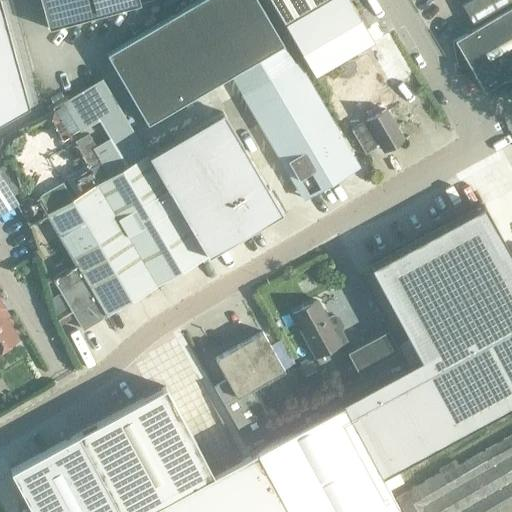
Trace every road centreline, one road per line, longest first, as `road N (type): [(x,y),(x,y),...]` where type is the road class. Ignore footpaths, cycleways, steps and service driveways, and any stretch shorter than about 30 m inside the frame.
road 1 (unclassified): [(0,435),(477,139)]
road 2 (residential): [(396,0),(477,139)]
